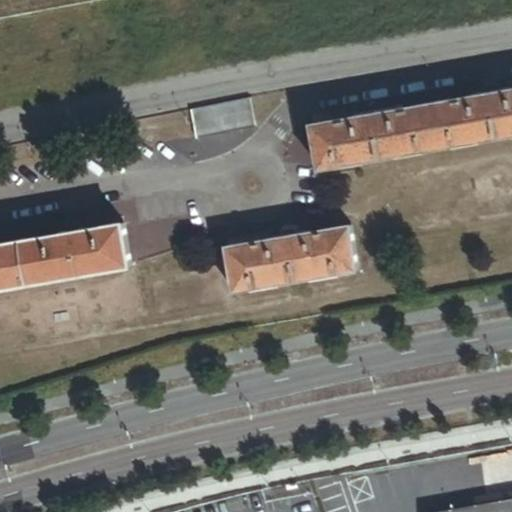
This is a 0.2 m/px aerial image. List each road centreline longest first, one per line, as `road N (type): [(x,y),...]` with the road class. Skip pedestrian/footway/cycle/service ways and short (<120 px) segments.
road 1 (primary): [(511,334),(350,363),(0,456)]
road 2 (primary): [(0,497),(214,442),(511,384)]
road 3 (unclassified): [(0,126),(511,34)]
road 4 (unknown): [(217,177),(254,214),(285,212),(301,196),(302,172),(271,145)]
